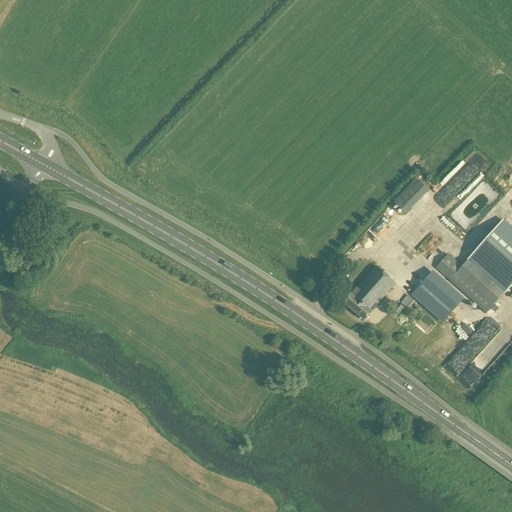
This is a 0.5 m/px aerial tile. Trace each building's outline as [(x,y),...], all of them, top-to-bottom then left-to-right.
[(408,206),(430,182),(419,172),(397,196),(405,203),(408,206)] [(484,175),(451,211),(468,227),(501,191),(484,175)] [(438,200),(446,190),(442,186),(433,196),(438,200)] [(380,219),(371,228),(377,234),(386,225),(380,219)] [(511,227),(504,220),(475,252),(468,260),(504,293),(505,294),(511,285),(511,227)] [(449,254),(445,259),(436,269),(449,281),(462,266),(449,254)] [(491,308),(495,303),(504,293),(468,260),(462,266),(449,281),(486,314),(490,309),(491,308)] [(351,294),(350,294),(343,302),(364,321),(371,312),(370,311),(395,283),(376,266),(351,294)] [(443,321),(458,305),(427,278),(413,294),(443,321)] [(407,295),(401,304),(408,310),(415,302),(407,295)] [(392,310),(398,315),(403,308),(397,303),(392,310)] [(453,372),(481,346),(473,337),(445,364),(453,372)] [(466,382),(488,362),(478,352),(456,372),(466,382)]
